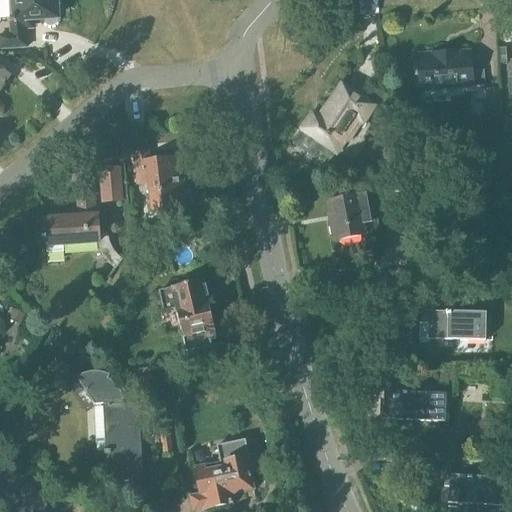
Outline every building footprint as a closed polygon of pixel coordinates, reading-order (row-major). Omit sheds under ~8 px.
[(7,0),(10,35),(0,35),(0,49),(27,48),(25,30),(30,29),(29,21),(43,20),(43,21),(44,22),(44,23),(45,24),(45,25),(46,25),(47,25),(47,26),(48,26),(49,26),(50,26),(51,26),(52,26),(53,25),(54,25),(54,24),(55,24),(55,23),(56,23),(56,22),(56,21),(56,20),(56,19),(56,5),(58,2),(57,0),(7,0)] [(415,62),(415,69),(416,75),(419,75),(419,92),(471,89),(485,88),(484,82),(484,71),(472,72),(470,52),(417,55),(418,62),(415,62)] [(0,119),(1,119),(3,117),(3,116),(4,114),(5,112),(5,111),(4,109),(4,107),(3,105),(2,104),(1,103),(0,102),(0,87),(8,76),(0,70),(0,119)] [(302,130),(292,145),(313,159),(318,152),(330,161),(335,153),(344,140),(348,143),(373,107),(342,86),(320,119),(313,114),(302,130)] [(384,86),(373,88),(376,104),(388,102),(384,86)] [(499,90),(487,91),(488,119),(500,118),(499,90)] [(148,151),(133,154),(133,155),(134,155),(138,185),(149,183),(153,212),(184,208),(183,205),(186,205),(185,191),(182,191),(177,158),(148,162),(147,153),(148,153),(148,151)] [(119,168),(100,169),(103,192),(103,202),(122,200),(121,191),(119,168)] [(44,237),(41,237),(42,241),(44,241),(45,247),(45,254),(64,253),(63,246),(97,244),(98,248),(99,252),(101,255),(103,259),(105,262),(108,265),(111,268),(115,270),(122,261),(119,259),(116,257),(114,254),(112,251),(110,249),(109,246),(108,242),(107,239),(107,236),(107,234),(99,234),(98,216),(96,216),(93,181),(75,182),(78,216),(43,219),(44,237)] [(366,194),(328,201),(332,220),(329,221),(332,242),(365,236),(363,224),(371,223),(366,194)] [(142,226),(131,230),(136,242),(147,238),(142,226)] [(128,231),(120,232),(122,245),(130,244),(128,231)] [(470,261),(470,281),(504,281),(504,262),(470,261)] [(171,289),(159,292),(164,313),(176,310),(187,355),(212,350),(210,343),(217,341),(214,331),(215,331),(203,281),(171,289)] [(423,312),(423,325),(428,326),(427,340),(486,342),(486,313),(467,313),(467,315),(460,315),(460,313),(423,312)] [(80,372),(75,375),(77,378),(94,404),(103,404),(105,452),(102,452),(103,456),(106,456),(107,482),(143,480),(139,404),(124,404),(123,400),(123,395),(121,391),(119,386),(115,382),(111,379),(107,376),(109,373),(103,371),(97,369),(92,369),(86,370),(80,372)] [(384,391),(382,420),(445,423),(446,394),(425,393),(425,396),(419,395),(419,393),(384,391)] [(169,425),(159,426),(164,454),(173,453),(169,425)] [(157,426),(148,427),(150,442),(159,441),(157,426)] [(199,495),(189,497),(192,511),(195,511),(215,508),(219,509),(222,508),(226,506),(233,505),(232,502),(231,502),(229,496),(242,493),(243,493),(244,493),(244,492),(245,492),(245,491),(246,491),(246,490),(246,489),(246,488),(246,487),(245,487),(252,486),(250,475),(257,473),(253,456),(253,455),(249,456),(245,441),(216,447),(218,456),(220,464),(194,469),(199,495)] [(444,475),(444,488),(449,488),(448,504),(465,505),(465,511),(490,511),(491,506),(506,507),(508,478),(488,477),(488,480),(481,480),(481,477),(444,475)]
